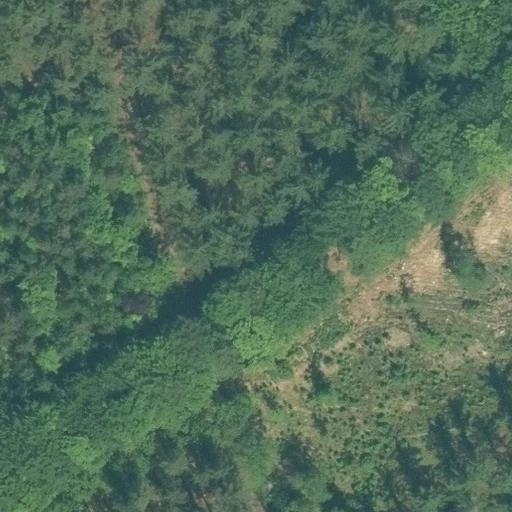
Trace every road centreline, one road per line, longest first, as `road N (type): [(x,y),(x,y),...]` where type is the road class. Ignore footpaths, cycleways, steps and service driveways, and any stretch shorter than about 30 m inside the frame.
road 1 (track): [(511,101),(205,345),(0,466)]
road 2 (track): [(269,511),(205,345),(105,0)]
